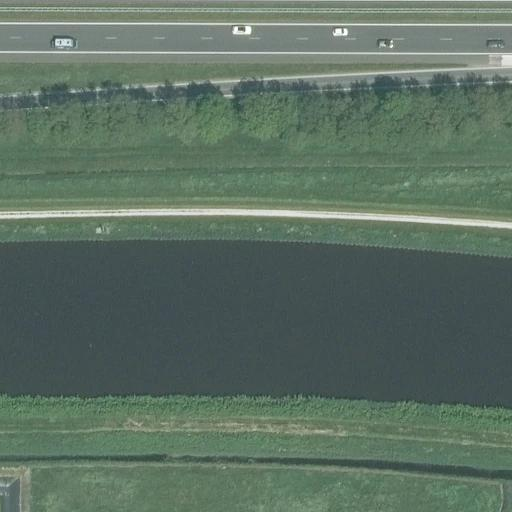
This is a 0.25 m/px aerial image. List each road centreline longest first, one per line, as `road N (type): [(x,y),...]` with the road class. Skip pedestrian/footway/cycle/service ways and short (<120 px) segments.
road 1 (motorway): [(0,108),(511,77)]
road 2 (motorway): [(0,46),(511,43)]
